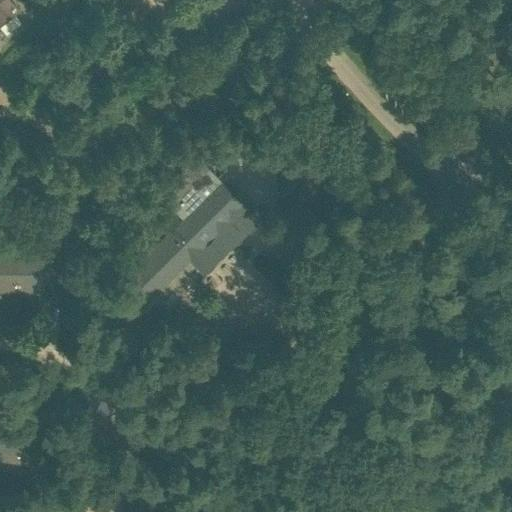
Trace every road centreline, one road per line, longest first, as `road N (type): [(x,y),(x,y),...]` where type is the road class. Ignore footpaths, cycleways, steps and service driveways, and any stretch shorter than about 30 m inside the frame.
road 1 (unclassified): [(237,511),(268,443),(454,192)]
road 2 (unclassified): [(454,192),(313,31)]
road 3 (track): [(411,253),(447,352),(501,388)]
road 4 (track): [(329,364),(390,447),(404,511)]
